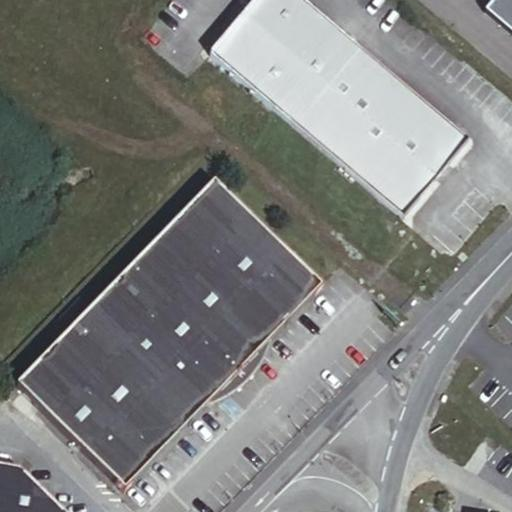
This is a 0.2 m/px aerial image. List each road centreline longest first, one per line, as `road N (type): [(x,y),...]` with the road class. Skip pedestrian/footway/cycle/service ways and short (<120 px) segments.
road 1 (unclassified): [(437,332),(388,367),(286,469),(257,511)]
road 2 (unclassified): [(437,332),(383,511)]
